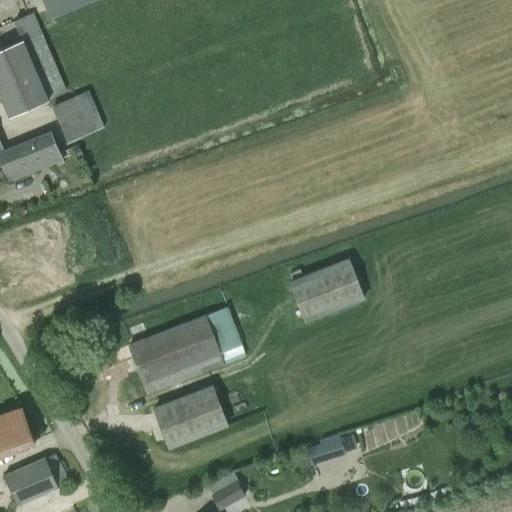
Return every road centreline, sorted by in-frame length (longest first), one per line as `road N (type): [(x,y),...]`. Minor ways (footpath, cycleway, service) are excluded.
road 1 (track): [(511,144),(49,304),(4,328)]
road 2 (unclassified): [(112,511),(0,320)]
